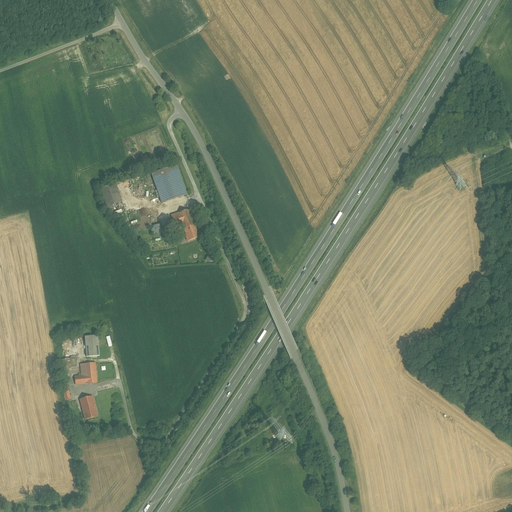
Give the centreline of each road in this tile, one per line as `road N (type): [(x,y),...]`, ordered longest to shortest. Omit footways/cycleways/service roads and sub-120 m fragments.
road 1 (motorway): [(473,0),(142,511)]
road 2 (motorway): [(162,511),(492,0)]
road 3 (track): [(184,113),(169,131),(247,306),(244,320),(165,440),(132,434),(119,378)]
road 4 (residential): [(292,356),(198,135),(121,23)]
road 5 (unclassified): [(348,511),(326,429),(292,356)]
road 6 (track): [(0,72),(121,23)]
road 7 (unclassified): [(0,71),(121,23)]
